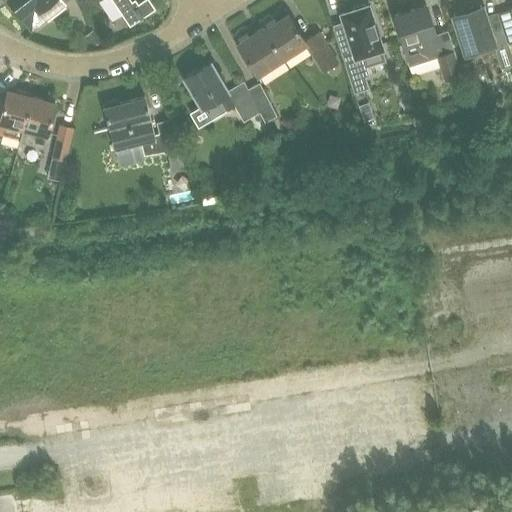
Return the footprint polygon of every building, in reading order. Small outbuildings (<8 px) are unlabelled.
[(38,8),(49,0),(61,0),(63,3),(67,0),(11,0),(29,26),(44,17),(38,8)] [(155,5),(151,0),(113,0),(129,23),(155,5)] [(343,21),(332,24),(353,92),(368,87),(364,76),(368,74),(366,66),(385,60),(368,5),(365,5),(364,2),(352,5),(353,9),(341,13),(343,21)] [(454,50),(442,54),(426,5),(394,15),(410,65),(437,57),(444,79),(462,73),(454,50)] [(501,69),(511,64),(511,57),(507,43),(503,29),(490,34),(480,5),(453,14),(467,56),(493,47),(501,69)] [(323,71),(339,61),(319,31),(305,40),(288,14),(264,29),(282,58),(305,43),(323,71)] [(282,58),(264,29),(263,28),(237,45),(257,75),(282,58)] [(91,29),(82,37),(89,46),(98,37),(91,29)] [(227,91),(210,62),(183,78),(201,107),(216,98),(224,111),(236,104),(246,121),(260,112),(248,89),(244,81),(227,91)] [(260,81),(248,89),(260,112),(264,121),(277,114),(260,81)] [(20,139),(31,96),(7,90),(4,101),(0,100),(0,133),(19,138),(20,139)] [(43,148),(55,103),(31,96),(20,139),(19,138),(18,141),(43,148)] [(157,123),(160,133),(155,134),(145,96),(119,103),(118,99),(103,103),(104,107),(103,107),(113,146),(114,150),(141,144),(143,155),(152,153),(167,151),(180,150),(170,120),(157,123)] [(368,102),(359,105),(363,119),(373,116),(368,102)] [(73,128),(59,125),(52,156),(65,159),(73,128)] [(180,150),(167,151),(170,170),(187,167),(180,150)] [(319,511),(320,502),(263,500),(262,511),(319,511)]
